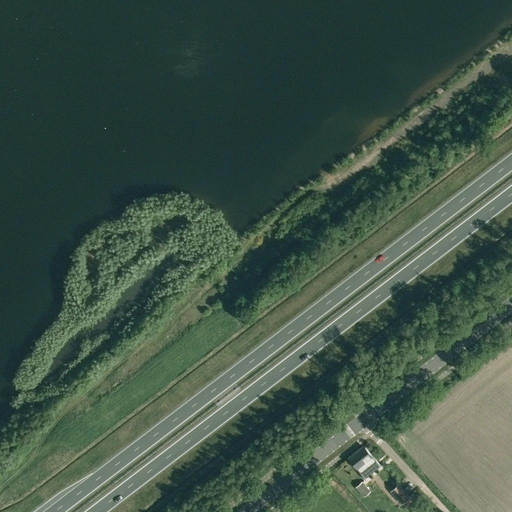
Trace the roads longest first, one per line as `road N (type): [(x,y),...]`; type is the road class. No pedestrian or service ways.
road 1 (track): [(511,44),(292,206),(66,408),(0,481)]
road 2 (trunk): [(511,161),(54,511)]
road 3 (trunk): [(94,511),(511,192)]
road 4 (tertiary): [(245,511),(511,303)]
road 5 (track): [(445,511),(362,420)]
